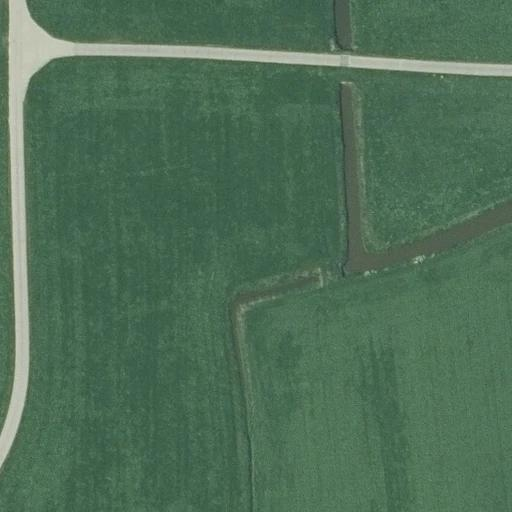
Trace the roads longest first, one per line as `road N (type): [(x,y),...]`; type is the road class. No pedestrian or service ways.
road 1 (unclassified): [(511,71),(16,48)]
road 2 (unclassified): [(0,453),(20,383),(16,48)]
